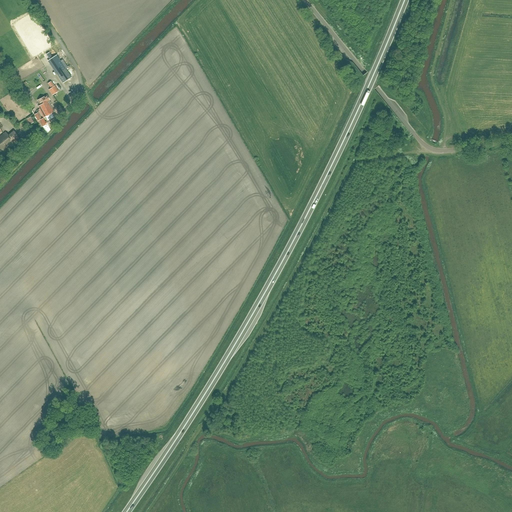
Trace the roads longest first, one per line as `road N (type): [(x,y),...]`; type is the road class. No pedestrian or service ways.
road 1 (trunk): [(126,511),(293,239),(403,0)]
road 2 (unclassified): [(304,0),(412,132)]
